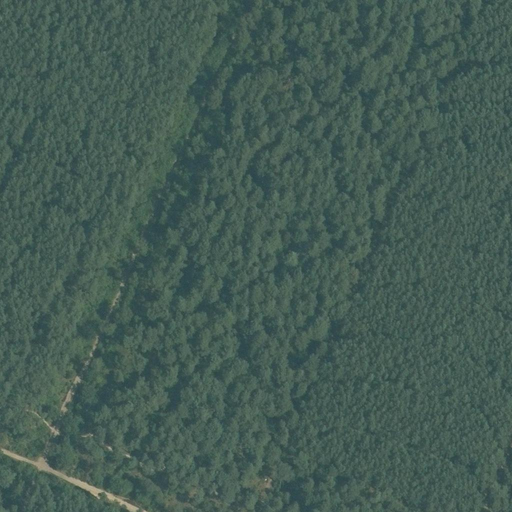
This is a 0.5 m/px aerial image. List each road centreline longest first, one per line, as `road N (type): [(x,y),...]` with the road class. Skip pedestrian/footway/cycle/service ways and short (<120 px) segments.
road 1 (track): [(485,0),(259,511)]
road 2 (track): [(247,0),(39,466)]
